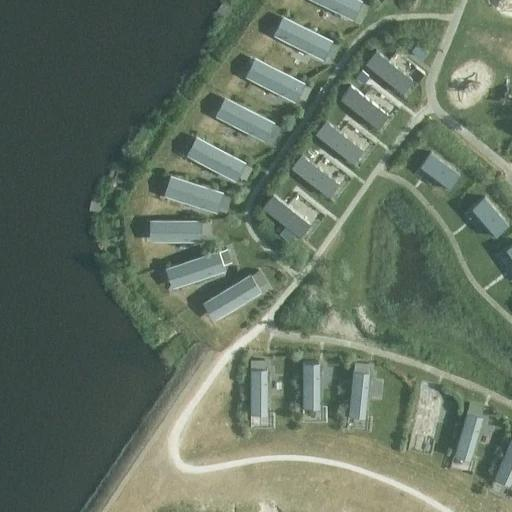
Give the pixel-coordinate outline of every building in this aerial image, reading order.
[(360,1),(354,13),(362,17),(368,4),(360,1)] [(331,41),(325,53),(332,57),(338,44),(331,41)] [(416,43),(411,50),(420,57),(425,51),(416,43)] [(361,69),(356,76),(361,81),(367,74),(361,69)] [(302,83),(296,95),(304,99),(310,87),(302,83)] [(272,122),(266,134),(274,138),(280,126),(272,122)] [(424,167),(451,186),(462,171),(435,152),(424,167)] [(243,162),(237,175),(244,178),(251,166),(243,162)] [(221,192),(217,205),(225,208),(229,195),(221,192)] [(497,234),(511,222),(485,194),(472,207),(497,234)] [(284,225),(278,233),(288,240),(294,233),(284,225)] [(226,247),(218,250),(223,263),(230,260),(226,247)] [(203,301),(215,320),(263,289),(251,271),(203,301)] [(321,406),(322,360),(304,360),(304,405),(321,406)] [(353,361),(353,369),(367,370),(367,364),(368,362),(367,362),(353,361)] [(369,415),(369,370),(351,370),(351,415),(369,415)] [(412,435),(429,439),(438,393),(420,390),(412,435)] [(468,401),(466,409),(480,413),(482,406),(468,401)] [(474,457),(486,415),(467,410),(455,452),(474,457)]
